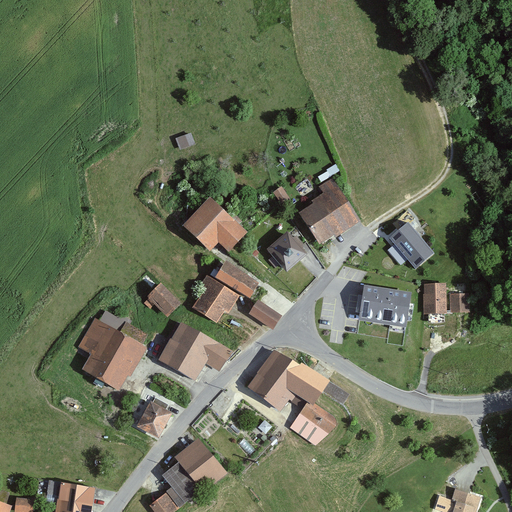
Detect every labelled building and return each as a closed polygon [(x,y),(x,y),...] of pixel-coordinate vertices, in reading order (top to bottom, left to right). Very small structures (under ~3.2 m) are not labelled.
[(180,148),(196,142),(192,131),(176,136),(180,148)] [(273,191),(282,203),(291,196),(281,184),(273,191)] [(336,186),(298,213),(323,248),(361,220),(336,186)] [(210,193),(180,225),(206,250),(218,239),(232,252),(251,233),(210,193)] [(432,252),(408,224),(392,238),(416,266),(432,252)] [(290,232),(268,251),(286,272),(308,253),(290,232)] [(394,243),(389,247),(400,262),(406,258),(394,243)] [(260,283),(224,263),(215,279),(240,294),(251,299),(260,283)] [(215,279),(206,273),(197,287),(205,291),(195,307),(218,321),(225,310),(229,313),(240,294),(215,279)] [(163,282),(147,296),(166,318),(182,304),(163,282)] [(445,285),(426,285),(426,312),(445,312),(445,285)] [(411,294),(365,287),(361,318),(406,325),(411,294)] [(468,294),(451,295),(452,311),(469,310),(468,294)] [(257,301),(247,315),(269,330),(279,316),(257,301)] [(146,348),(96,320),(81,347),(92,353),(81,372),(120,393),(146,348)] [(179,321),(155,363),(194,385),(206,365),(220,373),(232,351),(179,321)] [(273,346),(245,387),(283,413),(296,395),(313,407),(329,384),(273,346)] [(173,414),(149,402),(136,427),(161,440),(173,414)] [(334,425),(305,407),(292,430),(321,447),(334,425)] [(174,457),(179,463),(201,491),(226,472),(200,437),(174,457)] [(163,476),(171,487),(184,503),(201,491),(179,463),(163,476)] [(48,479),(46,496),(55,497),(57,480),(48,479)] [(92,511),(95,487),(60,483),(56,511),(92,511)] [(171,487),(149,506),(153,511),(173,511),(184,503),(171,487)] [(475,511),(481,497),(455,488),(446,511),(475,511)] [(35,511),(37,495),(16,493),(14,511),(18,511),(35,511)] [(10,511),(12,504),(0,501),(0,511),(10,511)]
